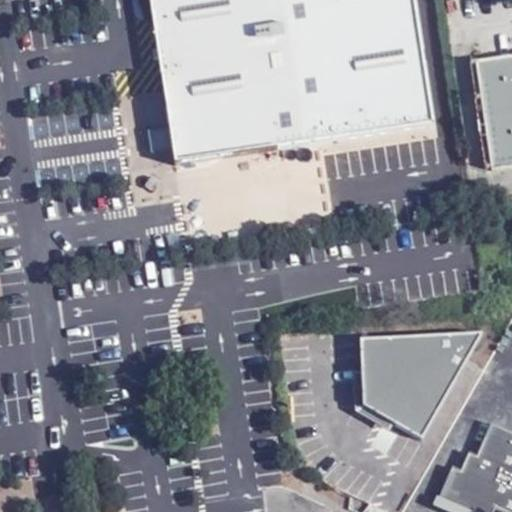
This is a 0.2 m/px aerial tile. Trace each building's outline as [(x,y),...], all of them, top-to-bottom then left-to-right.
[(430,0),(165,0),(192,168),(450,127),(430,0)] [(511,61),(479,66),(493,171),(511,168),(511,61)] [(277,210),(280,229),(301,225),(297,207),(277,210)] [(237,235),(257,232),(255,213),(234,216),(237,235)] [(422,436),(483,332),(360,338),(362,404),(422,436)] [(511,426),(484,414),(469,448),(462,445),(453,463),(445,459),(431,490),(479,511),(481,511),(487,500),(511,511),(511,426)]
